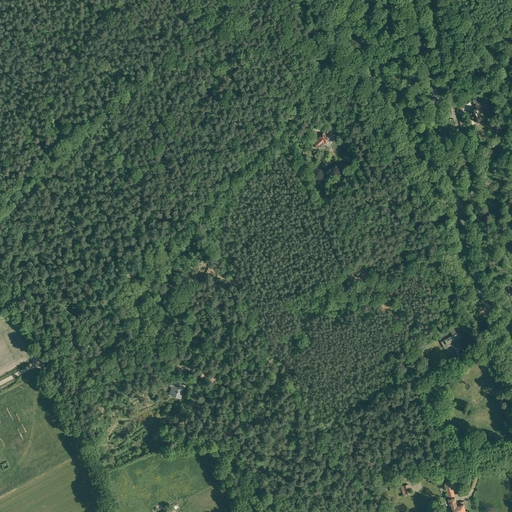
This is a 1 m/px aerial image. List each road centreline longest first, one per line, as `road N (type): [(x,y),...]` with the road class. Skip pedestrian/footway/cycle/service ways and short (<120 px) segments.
road 1 (track): [(40,361),(80,332),(258,150),(336,31)]
road 2 (secondary): [(511,352),(467,242),(413,0)]
road 3 (track): [(50,155),(227,0)]
road 4 (track): [(336,31),(440,220)]
road 5 (track): [(109,511),(40,361)]
road 6 (track): [(175,232),(97,113)]
road 7 (track): [(104,106),(36,0)]
